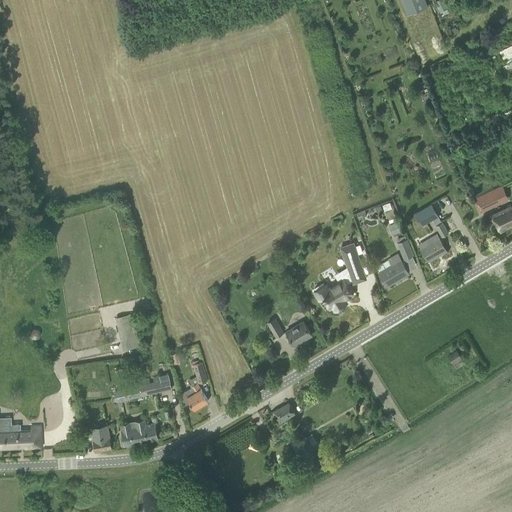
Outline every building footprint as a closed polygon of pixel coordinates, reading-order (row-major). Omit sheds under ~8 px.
[(401,0),(407,14),(428,6),(425,0),(401,0)] [(442,0),(438,0),(435,1),(440,11),(446,8),(442,0)] [(503,186),(473,200),(480,213),(509,199),(503,186)] [(389,202),(382,205),(384,211),(391,208),(389,202)] [(415,213),(422,225),(438,216),(431,203),(415,213)] [(511,205),(492,214),(496,221),(500,230),(511,224),(511,205),(511,206),(511,205)] [(450,217),(435,225),(440,236),(456,229),(450,217)] [(389,226),(392,235),(401,231),(397,222),(389,226)] [(477,251),(483,248),(472,226),(466,229),(477,251)] [(461,252),(452,235),(443,239),(444,242),(429,250),(426,245),(418,249),(425,262),(438,255),(443,264),(452,260),(450,257),(461,252)] [(397,242),(403,259),(413,255),(407,238),(397,242)] [(349,271),(362,267),(353,242),(340,247),(349,271)] [(378,271),(387,286),(409,273),(397,253),(388,258),(391,264),(378,271)] [(315,288),(316,290),(314,292),(319,300),(323,297),(330,308),(332,307),(334,310),(347,302),(345,300),(353,294),(347,284),(352,281),(347,272),(337,278),(339,281),(329,288),(327,283),(325,285),(323,282),(315,288)] [(126,289),(127,298),(145,296),(144,287),(126,289)] [(132,313),(116,317),(115,317),(123,350),(140,346),(132,313)] [(267,322),(275,337),(284,332),(275,317),(267,322)] [(286,331),(294,345),(312,335),(303,321),(286,331)] [(109,325),(111,337),(118,336),(116,324),(109,325)] [(272,340),(279,353),(291,347),(285,337),(281,339),(279,336),(272,340)] [(174,363),(184,360),(180,350),(171,353),(174,363)] [(447,356),(453,364),(456,368),(464,362),(462,359),(462,358),(456,350),(447,356)] [(193,364),(196,375),(198,382),(207,379),(202,361),(193,364)] [(9,389),(33,390),(34,373),(10,372),(9,389)] [(114,390),(117,402),(172,389),(169,377),(114,390)] [(190,402),(194,409),(196,408),(197,409),(200,407),(200,405),(208,400),(197,383),(180,394),(183,406),(190,402)] [(46,395),(46,408),(65,407),(65,395),(46,395)] [(273,412),(280,423),(296,414),(289,402),(273,412)] [(119,424),(122,437),(123,436),(125,446),(158,440),(154,422),(146,424),(145,419),(119,424)] [(0,431),(0,448),(41,446),(40,426),(31,427),(31,430),(18,430),(18,429),(20,429),(19,424),(1,425),(1,430),(2,430),(3,431),(0,431)] [(93,441),(94,441),(95,451),(111,448),(107,424),(90,427),(93,441)] [(306,436),(295,443),(302,455),(313,449),(306,436)]
